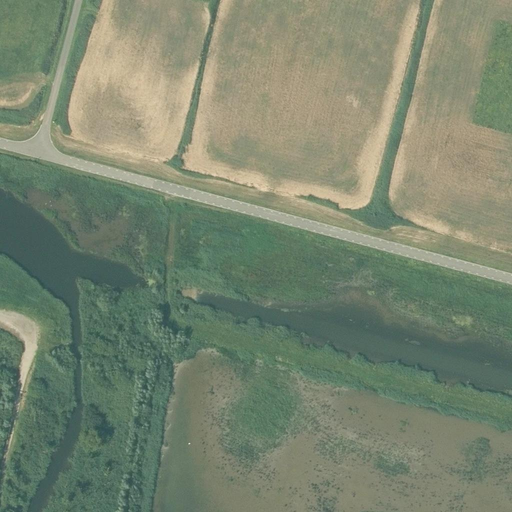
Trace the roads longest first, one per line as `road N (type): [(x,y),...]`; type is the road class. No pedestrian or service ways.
road 1 (unclassified): [(511,279),(37,154)]
road 2 (track): [(228,336),(178,329),(164,308),(176,191)]
road 3 (track): [(0,316),(29,326),(32,338),(0,481)]
road 4 (unclassified): [(37,154),(78,0)]
